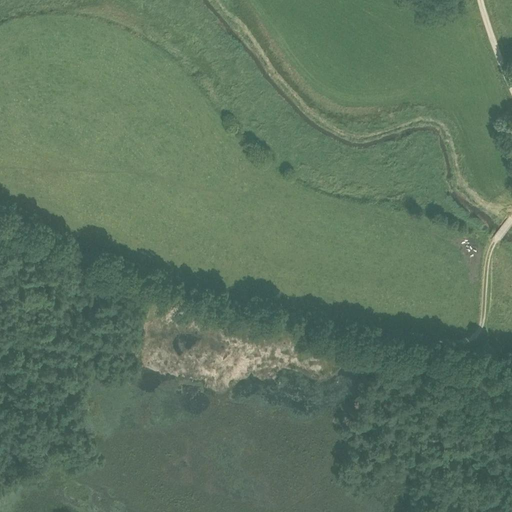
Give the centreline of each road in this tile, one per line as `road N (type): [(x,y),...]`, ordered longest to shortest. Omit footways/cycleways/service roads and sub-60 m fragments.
road 1 (track): [(511,218),(490,247),(479,329),(451,341),(265,306),(162,276),(0,203)]
road 2 (track): [(490,247),(441,219),(306,186),(243,144),(190,66),(143,26),(27,10)]
